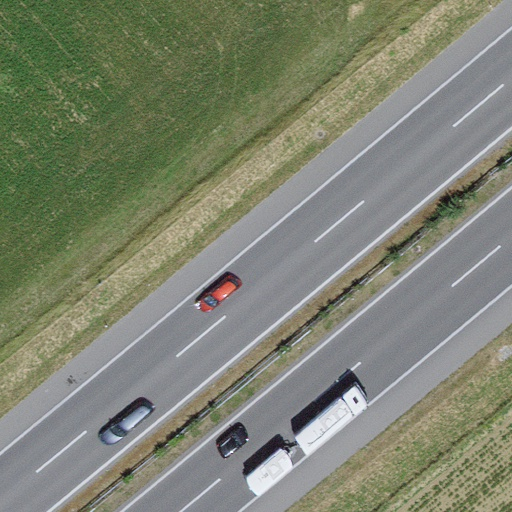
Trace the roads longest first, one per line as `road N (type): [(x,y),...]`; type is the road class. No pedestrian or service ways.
road 1 (motorway): [(511,78),(0,503)]
road 2 (motorway): [(181,511),(511,237)]
